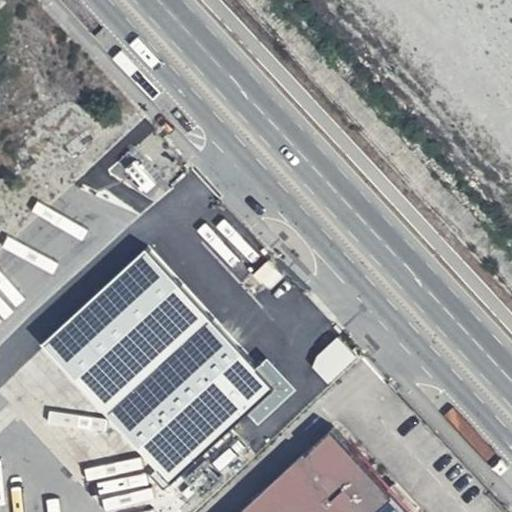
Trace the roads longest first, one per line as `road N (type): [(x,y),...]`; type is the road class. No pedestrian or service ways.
road 1 (tertiary): [(97,0),(511,447)]
road 2 (primary): [(511,377),(161,0)]
